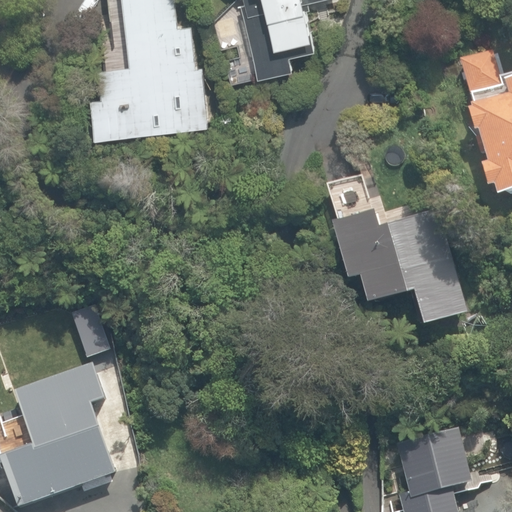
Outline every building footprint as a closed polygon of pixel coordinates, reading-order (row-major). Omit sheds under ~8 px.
[(98,139),(211,126),(203,64),(196,65),(191,25),(178,27),(174,0),(123,0),(131,68),(103,71),(106,98),(93,99),(98,139)] [(243,4),(261,76),(294,68),(291,56),(316,50),(305,2),(312,0),(245,0),(247,4),(243,4)] [(498,187),(501,197),(511,193),(511,80),(504,83),(495,51),(462,60),(492,165),(486,166),(492,188),(498,187)] [(417,293),(427,327),(470,315),(439,209),(388,225),(381,227),(376,211),(335,223),(353,281),(364,278),(373,307),(388,302),(417,293)] [(5,458),(22,508),(54,497),(120,474),(97,405),(110,401),(98,365),(54,380),(17,392),(36,446),(5,458)] [(401,494),(405,511),(460,511),(455,489),(475,483),(460,427),(398,443),(411,492),(401,494)]
